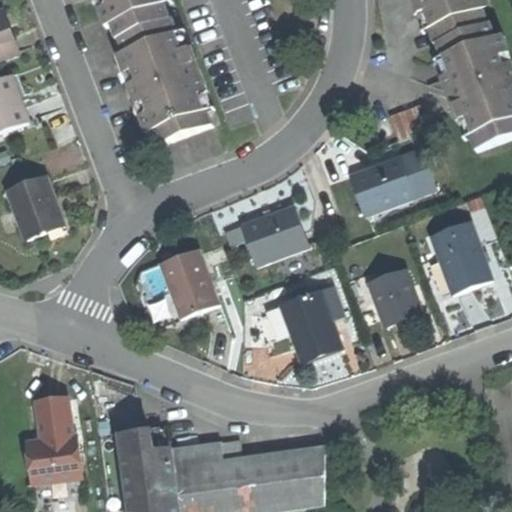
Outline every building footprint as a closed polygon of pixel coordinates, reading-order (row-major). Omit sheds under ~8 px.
[(162,0),(94,0),(95,2),(106,31),(113,28),(131,74),(136,85),(128,88),(138,114),(147,139),(155,136),(160,150),(212,131),(207,115),(199,97),(183,55),(177,37),(166,9),(162,0)] [(171,0),(162,0),(166,9),(173,6),(171,0)] [(436,48),(439,47),(490,28),(479,0),(418,0),(424,15),(417,17),(424,36),(431,33),(436,48)] [(5,14),(0,16),(7,35),(12,33),(5,14)] [(0,16),(0,15),(0,61),(19,55),(16,44),(12,33),(7,35),(0,16)] [(439,47),(444,61),(436,64),(443,82),(450,80),(455,92),(466,122),(459,125),(465,143),(473,140),(478,154),(511,141),(511,53),(506,38),(498,41),(493,27),(490,28),(439,47)] [(185,34),(177,37),(183,55),(192,52),(185,34)] [(123,77),(128,88),(136,85),(131,74),(123,77)] [(17,75),(0,81),(0,134),(29,123),(21,102),(27,100),(23,90),(17,75)] [(208,93),(199,97),(207,115),(215,112),(208,93)] [(399,143),(436,130),(426,104),(390,118),(399,143)] [(351,178),(367,219),(439,192),(424,151),(363,174),(351,178)] [(46,227),(63,220),(46,177),(9,191),(29,240),(41,235),(48,233),(46,227)] [(259,269),(310,250),(295,210),(264,221),(243,229),(259,269)] [(65,226),(63,220),(46,227),(48,233),(65,226)] [(433,239),(454,298),(473,290),(494,282),(473,224),(433,239)] [(202,251),(161,266),(182,322),(198,316),(223,307),(202,251)] [(409,274),(371,287),(387,329),(406,322),(424,316),(409,274)] [(324,294),(283,309),(303,364),(323,357),(344,349),(324,294)] [(37,490),(86,482),(79,443),(76,444),(70,405),(52,408),(40,410),(46,448),(47,454),(32,456),(37,490)] [(151,435),(123,439),(132,511),(324,511),(329,511),(331,454),(246,462),(243,446),(224,449),(224,447),(183,453),(154,457),(151,435)] [(31,450),(32,456),(47,454),(46,448),(31,450)]
